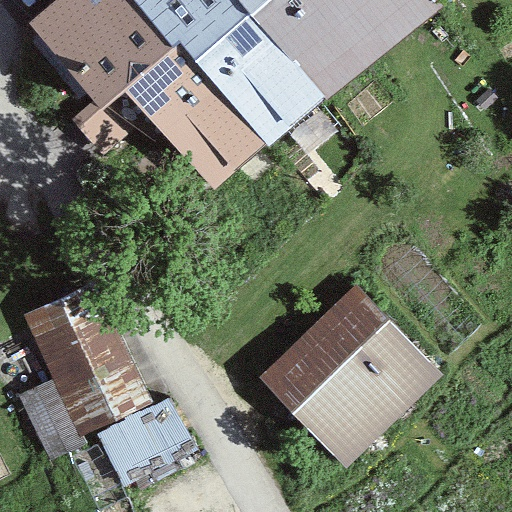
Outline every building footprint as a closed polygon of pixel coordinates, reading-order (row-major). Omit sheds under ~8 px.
[(251,145),(123,0),(42,0),(17,22),(76,106),(98,101),(205,186),(251,145)] [(235,0),(123,0),(251,145),(313,92),(237,2),(235,0)] [(418,0),(240,0),(237,2),(313,92),(422,6),(418,0)] [(87,276),(13,310),(70,432),(144,398),(87,276)] [(335,460),(436,368),(355,279),(254,370),(335,460)] [(119,484),(193,447),(165,394),(92,432),(119,484)]
